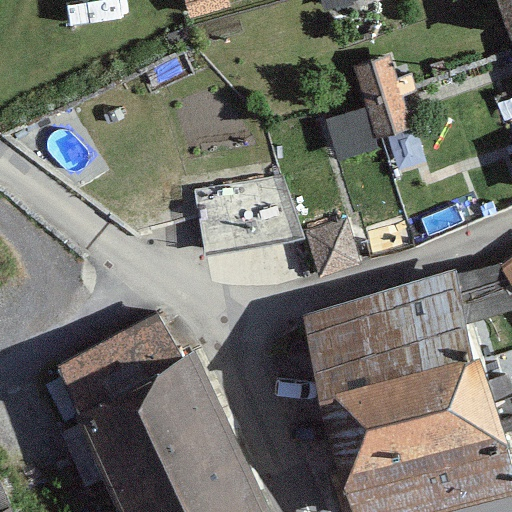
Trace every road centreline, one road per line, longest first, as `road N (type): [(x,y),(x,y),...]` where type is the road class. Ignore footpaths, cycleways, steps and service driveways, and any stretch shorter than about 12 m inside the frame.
road 1 (residential): [(223,324),(511,226)]
road 2 (residential): [(0,166),(223,324)]
road 3 (residential): [(223,324),(308,511)]
